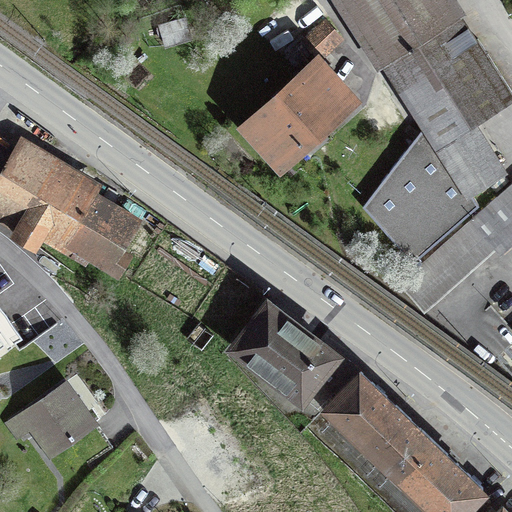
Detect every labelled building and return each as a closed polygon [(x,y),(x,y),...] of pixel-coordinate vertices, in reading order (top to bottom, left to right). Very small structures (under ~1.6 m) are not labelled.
[(385,61),(448,20),(457,15),(447,0),(342,0),(382,63),(385,61)] [(324,20),(285,56),(302,75),(249,124),(247,126),(280,161),(350,96),(318,60),(342,38),(324,20)] [(385,61),(425,123),(362,206),(412,262),(479,204),(471,192),(502,172),(471,123),(511,96),(511,91),(478,38),(465,46),(448,20),(385,61)] [(118,249),(136,218),(17,148),(0,134),(0,223),(35,246),(45,230),(119,273),(130,256),(118,249)] [(511,184),(511,185),(500,195),(511,207),(511,184)] [(511,237),(511,207),(500,195),(399,284),(421,309),(493,245),(498,250),(511,237)] [(233,346),(301,397),(337,354),(324,345),(325,343),(268,300),(233,346)] [(0,357),(22,341),(0,309),(0,357)] [(186,338),(202,349),(214,334),(198,322),(186,338)] [(389,463),(421,428),(360,370),(327,404),(389,463)] [(113,446),(66,381),(21,413),(48,450),(46,451),(49,454),(71,439),(88,463),(113,446)] [(421,428),(389,463),(440,511),(459,511),(483,487),(421,428)]
